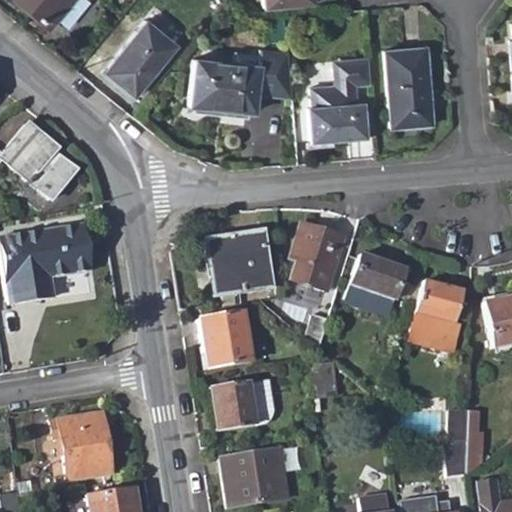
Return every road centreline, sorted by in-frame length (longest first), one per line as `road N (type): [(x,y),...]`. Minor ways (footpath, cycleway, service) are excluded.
road 1 (residential): [(126,190),(232,191),(474,172)]
road 2 (residential): [(126,190),(91,126),(0,48)]
road 3 (residential): [(157,370),(126,190)]
road 4 (residential): [(474,172),(460,0)]
road 5 (residential): [(157,370),(0,394)]
road 6 (residential): [(179,511),(157,370)]
